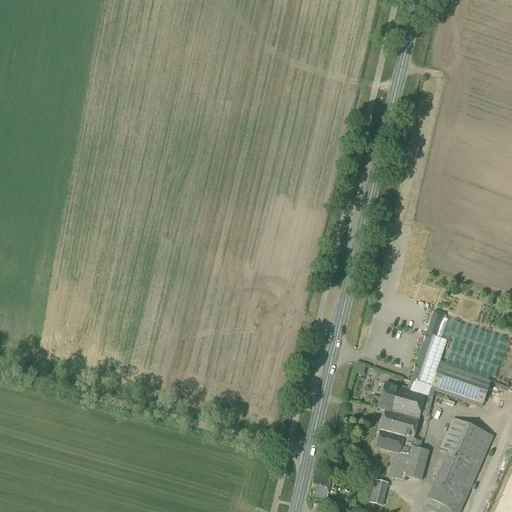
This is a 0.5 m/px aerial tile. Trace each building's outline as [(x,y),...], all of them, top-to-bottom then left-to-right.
[(378,433),(411,441),(418,416),(427,418),(433,399),(428,397),(431,388),(481,405),(489,383),(438,365),(440,361),(447,342),(430,336),(414,383),(412,383),(409,391),(383,384),(376,410),(383,412),(378,433)] [(462,509),(467,497),(466,496),(493,437),(452,419),(439,451),(446,454),(426,500),(427,500),(423,509),(430,511),(438,511),(441,506),(454,511),(459,511),(461,508),(462,509)] [(416,443),(411,441),(378,433),(374,448),(397,455),(391,480),(402,483),(404,478),(419,482),(427,453),(415,450),(416,443)] [(353,485),(355,473),(346,471),(344,483),(353,485)] [(331,489),(332,482),(315,478),(314,484),(312,483),(310,490),(312,490),(310,497),(325,500),(328,488),(331,489)] [(382,507),(388,484),(374,480),(369,504),(382,507)]
